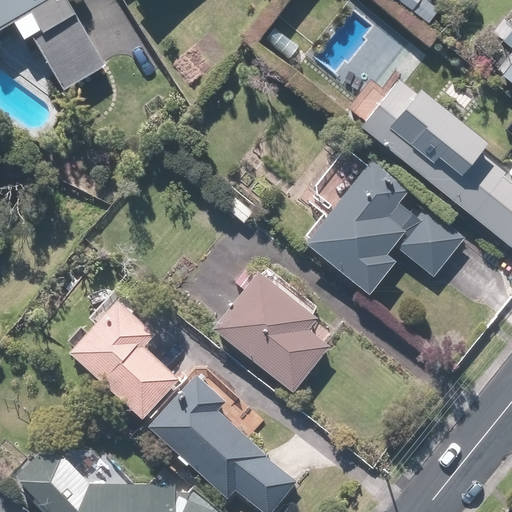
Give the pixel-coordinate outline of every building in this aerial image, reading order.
[(0,0),(0,25),(12,19),(23,39),(37,31),(69,89),(110,67),(73,0),(0,0)] [(390,0),(426,25),(438,8),(426,0),(390,0)] [(511,59),(500,73),(511,82),(511,26),(501,40),(511,48),(511,59)] [(394,83),(359,125),(469,213),(504,171),(477,150),(485,141),(417,86),(410,95),(394,83)] [(370,159),(304,241),(368,293),(394,260),(385,253),(393,244),(432,276),(464,237),(424,205),(416,216),(397,201),(407,189),(370,159)] [(261,268),(214,326),(293,390),(329,345),(306,327),(317,313),(261,268)] [(180,382),(195,366),(183,354),(171,367),(145,343),(155,332),(133,311),(138,306),(117,286),(105,298),(101,295),(95,301),(99,305),(88,318),(92,322),(86,329),(81,324),(65,341),(70,345),(68,348),(141,417),(177,378),(180,382)] [(225,401),(194,372),(145,420),(229,498),(235,491),(257,511),(269,511),(295,484),(217,410),(225,401)] [(221,511),(190,489),(174,491),(173,482),(90,482),(68,454),(40,452),(17,471),(49,511),(221,511)]
